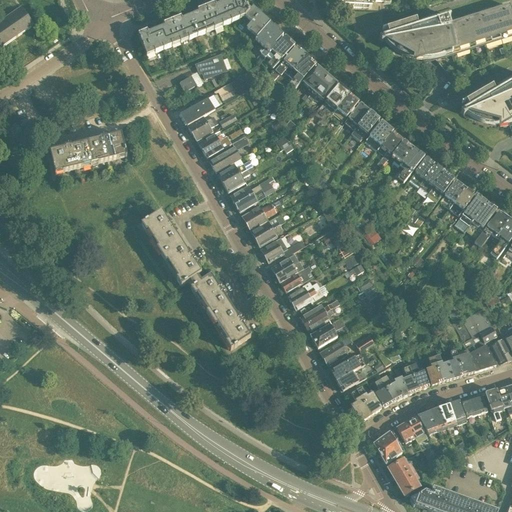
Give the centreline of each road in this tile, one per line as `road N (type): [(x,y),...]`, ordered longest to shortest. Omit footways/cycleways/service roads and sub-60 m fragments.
road 1 (residential): [(354,440),(103,23)]
road 2 (residential): [(511,191),(282,0)]
road 3 (primary): [(176,417),(16,281)]
road 4 (primary): [(349,504),(176,417)]
road 5 (primary): [(176,417),(236,465),(332,511)]
road 6 (residential): [(511,374),(410,407),(354,440)]
road 7 (residential): [(103,23),(0,96)]
